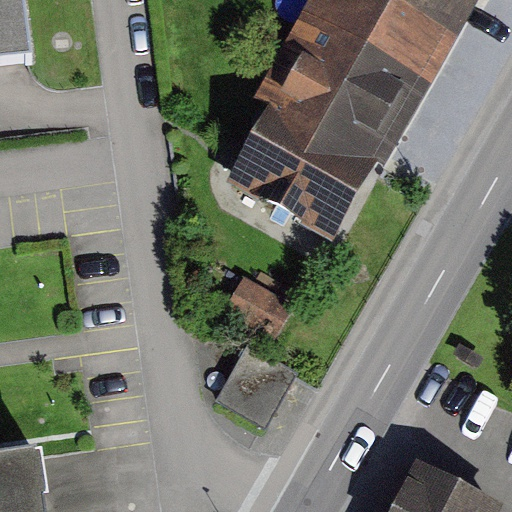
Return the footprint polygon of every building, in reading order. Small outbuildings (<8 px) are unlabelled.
[(32,0),(0,0),(0,71),(41,67),(32,0)] [(429,85),(473,0),(313,0),(304,18),(429,85)] [(238,170),(337,234),(399,137),(301,74),(238,170)] [(220,401),(268,428),(301,371),(253,344),(220,401)] [(511,511),(511,508),(431,466),(402,511),(511,511)] [(0,476),(0,511),(67,511),(63,470),(0,476)]
